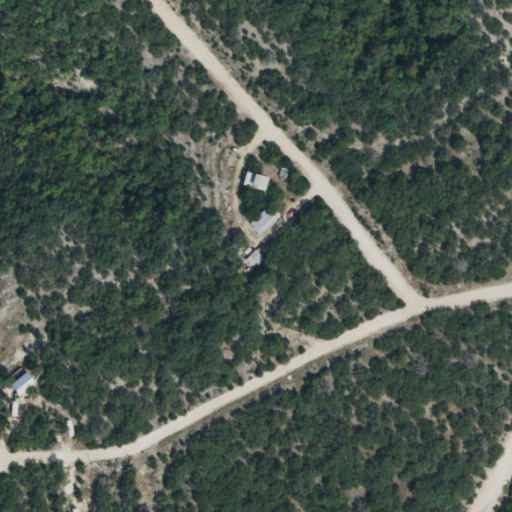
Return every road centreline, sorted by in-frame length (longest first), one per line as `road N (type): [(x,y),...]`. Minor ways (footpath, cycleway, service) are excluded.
road 1 (residential): [(511,278),(421,301),(143,442),(44,460),(0,456)]
road 2 (residential): [(421,301),(152,0)]
